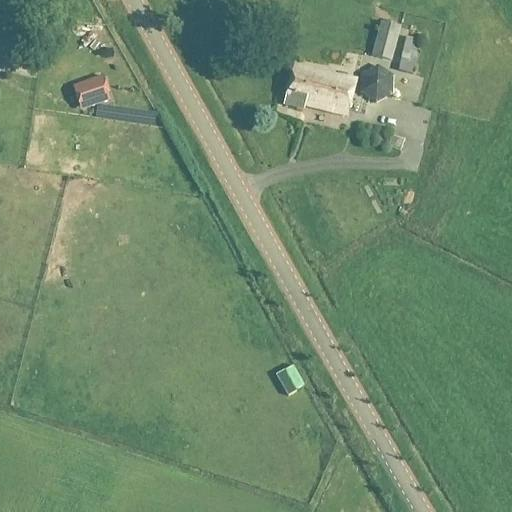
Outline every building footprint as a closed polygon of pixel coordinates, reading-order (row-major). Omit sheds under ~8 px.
[(25,35),(35,35),(35,22),(25,21),(25,35)] [(370,58),(390,63),(400,29),(380,24),(370,58)] [(412,79),(414,46),(401,45),(399,79),(412,79)] [(355,82),(293,67),(283,106),(303,112),(304,107),(346,118),(355,82)] [(360,76),(358,95),(374,105),(390,97),(391,79),(375,69),(360,76)] [(79,86),(82,94),(87,110),(110,102),(102,78),(89,82),(79,86)] [(293,371),(281,377),(293,400),(305,395),(293,371)]
